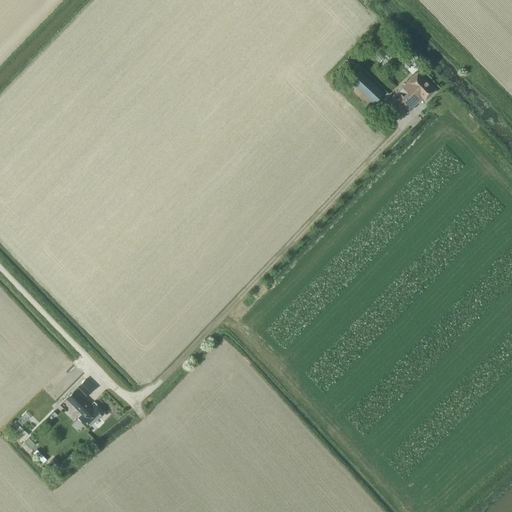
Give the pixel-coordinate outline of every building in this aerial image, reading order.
[(373,103),(383,93),(358,70),(348,80),(369,99),(364,104),(371,111),(376,106),(373,103)] [(426,101),(435,91),(417,73),(392,97),(407,113),(409,111),(411,111),(414,108),(414,107),(423,98),(426,101)] [(94,388),(85,378),(77,387),(86,396),(94,388)] [(88,428),(104,412),(94,402),(90,406),(74,391),(66,399),(82,414),(78,418),(84,424),(88,428)] [(21,443),(30,453),(36,448),(27,438),(21,443)] [(54,457),(49,462),(54,467),(59,462),(54,457)]
